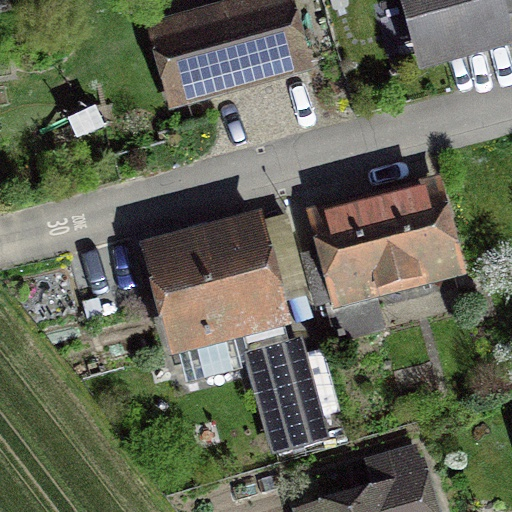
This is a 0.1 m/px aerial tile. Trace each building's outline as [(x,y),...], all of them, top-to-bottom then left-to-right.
[(511,0),(402,0),(420,64),(502,43),(497,21),(511,17),(511,0)] [(280,2),(164,31),(181,100),(297,72),(280,2)] [(430,191),(300,228),(332,341),(381,327),(373,299),(455,276),(430,191)] [(262,221),(145,250),(172,353),(243,335),(273,452),(317,441),(262,221)] [(431,511),(415,453),(368,467),(375,493),(307,511),(431,511)]
